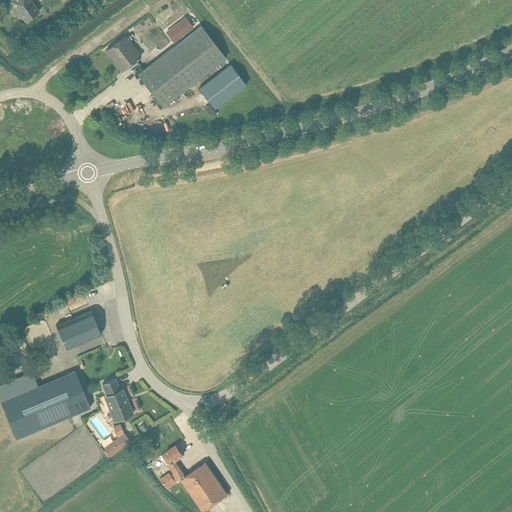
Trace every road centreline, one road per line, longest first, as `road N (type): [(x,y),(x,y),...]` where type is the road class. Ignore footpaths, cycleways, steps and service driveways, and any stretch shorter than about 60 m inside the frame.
road 1 (secondary): [(87,172),(314,127),(511,49)]
road 2 (unclassified): [(190,416),(511,184)]
road 3 (unclassified): [(190,416),(152,388),(129,351),(101,217)]
road 4 (unclassified): [(0,99),(54,102),(71,122),(87,172)]
